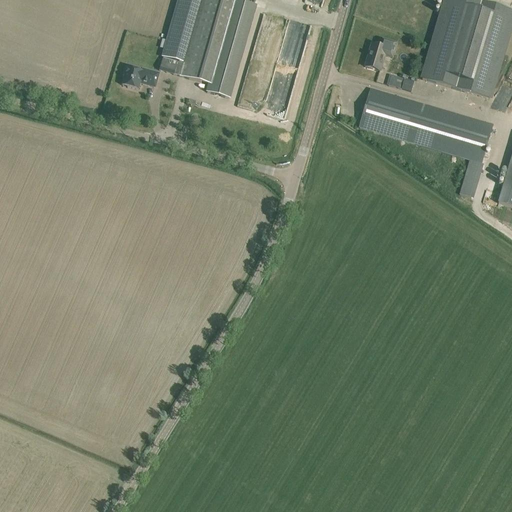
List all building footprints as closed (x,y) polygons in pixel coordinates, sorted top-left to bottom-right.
[(163,58),(159,72),(179,77),(209,86),(206,94),(229,100),(255,6),(244,3),(232,0),(200,0),(183,63),(178,62),(179,61),(163,56),(163,58)] [(287,0),(327,12),(330,0),(287,0)] [(511,12),(469,0),(445,0),(422,80),(489,100),(511,23),(511,12)] [(365,67),(365,68),(381,72),(386,52),(393,54),(396,44),(382,40),(379,48),(376,47),(376,46),(374,46),(371,46),(367,60),(368,60),(366,67),(365,67)] [(125,77),(122,87),(138,91),(140,85),(155,89),(159,75),(142,70),(141,71),(125,67),(123,76),(125,77)] [(387,86),(411,93),(414,82),(390,76),(387,86)] [(359,129),(469,161),(459,196),(473,200),(484,166),(480,164),(491,126),(371,90),(359,129)] [(511,154),(498,204),(511,207),(511,154)]
